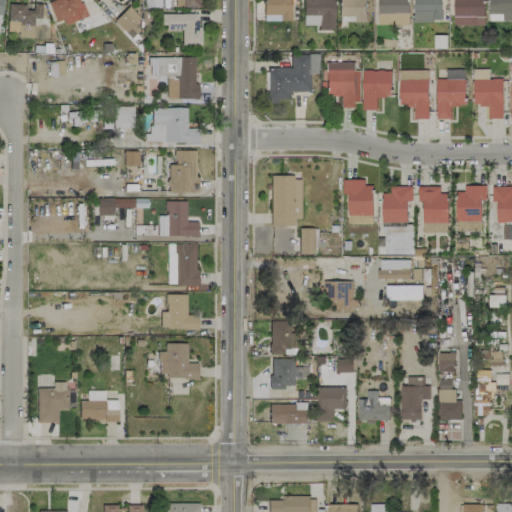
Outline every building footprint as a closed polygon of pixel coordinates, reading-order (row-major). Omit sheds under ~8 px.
[(86,16),(79,0),(50,0),(47,1),(55,22),(63,19),(65,24),(86,16)] [(290,0),(262,0),(262,14),(280,14),(280,20),(291,20),(290,0)] [(332,0),(301,0),(302,25),(317,24),(317,30),(333,29),(332,0)] [(337,0),(338,21),(367,21),(366,0),(337,0)] [(408,24),(408,0),(377,0),(378,24),(408,24)] [(412,0),(413,21),(442,21),(441,0),(412,0)] [(452,0),(453,25),(484,24),(483,0),(452,0)] [(511,0),(488,0),(488,20),(511,20),(511,0)] [(40,19),(41,3),(28,3),(28,4),(8,3),(7,21),(18,21),(17,36),(32,37),(33,19),(40,19)] [(138,29),(133,24),(139,17),(127,6),(113,22),(130,38),(138,29)] [(199,44),(198,13),(160,13),(160,28),(181,28),(181,44),(199,44)] [(318,74),(318,53),(290,54),(290,67),(266,67),(266,103),(277,103),(277,99),(289,98),(289,91),(310,91),(309,74),(318,74)] [(116,90),(116,56),(99,56),(99,90),(116,90)] [(197,98),(197,83),(194,83),(194,57),(146,57),(147,76),(166,76),(166,98),(197,98)] [(47,60),(47,75),(63,74),(62,60),(47,60)] [(360,105),(359,70),(354,70),(354,62),(322,62),(322,95),(339,95),(340,106),(360,105)] [(376,110),(376,96),(390,96),(391,70),(362,69),(361,109),(376,110)] [(427,118),(428,69),(398,69),(398,106),(413,106),(413,118),(427,118)] [(502,78),(488,78),(487,69),(472,69),(472,105),(487,105),(487,118),(502,118),(502,78)] [(436,73),(435,118),(450,119),(450,105),(464,105),(464,74),(436,73)] [(113,128),(134,126),(132,105),(112,107),(113,128)] [(197,142),(197,128),(185,128),(185,107),(150,107),(150,133),(143,133),(143,142),(197,142)] [(67,125),(83,125),(83,121),(96,121),(95,111),(67,112),(67,125)] [(196,191),(195,149),(173,150),(174,164),(167,164),(168,192),(196,191)] [(137,151),(123,151),(123,165),(137,165),(137,151)] [(269,225),(293,225),(293,218),(299,219),(300,176),(270,175),(269,225)] [(364,179),(343,179),(343,193),(347,193),(348,223),(373,223),(372,185),(364,185),(364,179)] [(390,185),(390,193),(382,193),(382,222),(407,222),(407,201),(412,201),(412,186),(390,185)] [(485,185),(464,185),(464,191),(455,191),(456,221),(481,221),(481,199),(486,199),(485,185)] [(511,221),(511,185),(492,185),(492,201),(497,201),(496,221),(511,221)] [(448,193),(439,193),(439,187),(417,186),(417,202),(423,202),(423,221),(447,222),(448,193)] [(138,198),(111,198),(112,207),(138,207),(138,198)] [(185,200),(163,200),(163,226),(157,226),(157,235),(197,235),(197,221),(185,221),(185,200)] [(447,232),(448,223),(423,222),(423,231),(447,232)] [(511,222),(503,223),(503,237),(511,236),(511,222)] [(166,285),(196,285),(195,243),(166,243),(166,285)] [(353,280),(323,281),(324,300),(334,299),(335,309),(354,308),(353,280)] [(185,314),(186,294),(165,293),(165,311),(160,311),(159,328),(197,329),(197,315),(185,314)] [(504,294),(489,294),(488,306),(504,307),(504,294)] [(283,354),(283,348),(297,348),(296,332),(289,333),(289,320),(268,321),(269,354),(283,354)] [(186,342),(164,342),(163,351),(158,351),(158,378),(197,378),(197,363),(186,362),(186,342)] [(501,349),(478,350),(478,364),(502,364),(501,349)] [(438,352),(438,371),(454,371),(455,353),(438,352)] [(294,385),(294,378),(308,378),(308,366),(293,366),(294,358),(269,357),(269,388),(283,389),(283,385),(294,385)] [(351,372),(351,359),(336,359),(336,372),(351,372)] [(472,415),(489,415),(490,370),(474,369),(472,415)] [(429,385),(421,385),(421,376),(406,376),(406,385),(400,386),(400,419),(420,419),(420,399),(429,399),(429,385)] [(460,420),(460,399),(455,399),(455,388),(450,388),(450,379),(438,379),(437,419),(460,420)] [(67,409),(66,381),(52,382),(52,388),(35,388),(36,422),(57,422),(57,409),(67,409)] [(317,387),(317,421),(332,421),(332,409),(346,408),(345,386),(317,387)] [(117,399),(103,399),(103,390),(86,390),(86,400),(79,400),(78,420),(116,421),(117,399)] [(357,421),(389,420),(388,397),(377,397),(376,390),(365,390),(366,399),(357,399),(357,421)] [(306,403),(268,403),(268,423),(307,423),(306,403)] [(267,499),(266,511),(314,511),(315,496),(281,495),(280,500),(267,499)] [(198,511),(198,502),(157,503),(156,511),(198,511)] [(511,511),(511,502),(496,503),(496,511),(511,511)] [(356,511),(356,503),(328,504),(328,511),(356,511)] [(388,511),(389,504),(370,503),(369,511),(388,511)]
